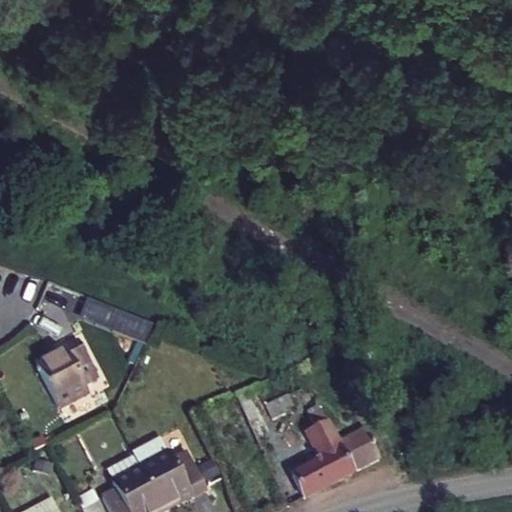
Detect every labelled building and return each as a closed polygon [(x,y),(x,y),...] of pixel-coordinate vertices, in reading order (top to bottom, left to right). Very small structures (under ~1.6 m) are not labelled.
[(101,386),(82,349),(67,357),(69,361),(40,376),(60,415),(89,400),(86,394),(101,386)] [(269,427),(251,390),(232,399),(251,437),(267,429),(269,427)] [(355,474),(334,436),(322,415),(312,421),(317,431),(308,436),(322,463),(294,478),(306,500),(355,474)] [(267,429),(251,437),(257,450),(274,443),(267,429)] [(355,474),(381,460),(377,451),(378,450),(377,446),(378,445),(376,441),(374,442),(372,439),(371,440),(366,430),(348,440),(343,431),(334,436),(355,474)] [(173,462),(144,477),(161,511),(179,511),(194,505),(195,507),(209,500),(190,462),(176,468),(173,462)] [(161,511),(144,477),(115,492),(119,499),(107,505),(110,511),(161,511)]
